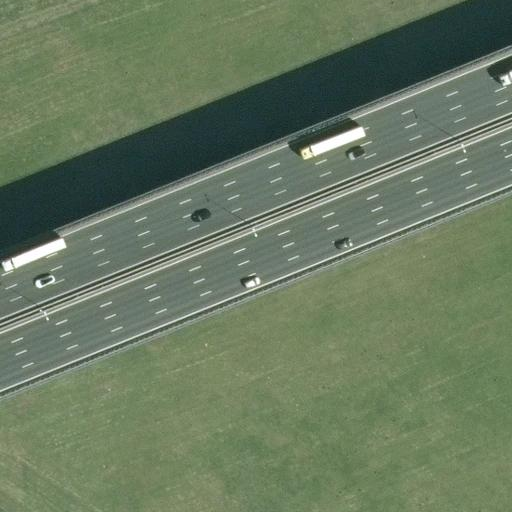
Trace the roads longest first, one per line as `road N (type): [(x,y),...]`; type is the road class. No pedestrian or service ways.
road 1 (motorway): [(511,81),(0,286)]
road 2 (motorway): [(0,356),(511,151)]
